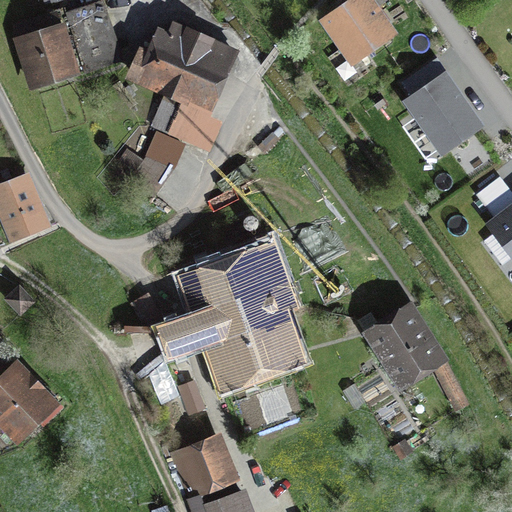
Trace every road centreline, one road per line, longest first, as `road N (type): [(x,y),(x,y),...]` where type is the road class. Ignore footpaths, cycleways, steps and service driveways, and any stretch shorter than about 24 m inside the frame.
road 1 (residential): [(0,109),(72,223),(95,242),(135,248),(180,228),(207,198),(255,76)]
road 2 (residential): [(433,0),(511,117)]
